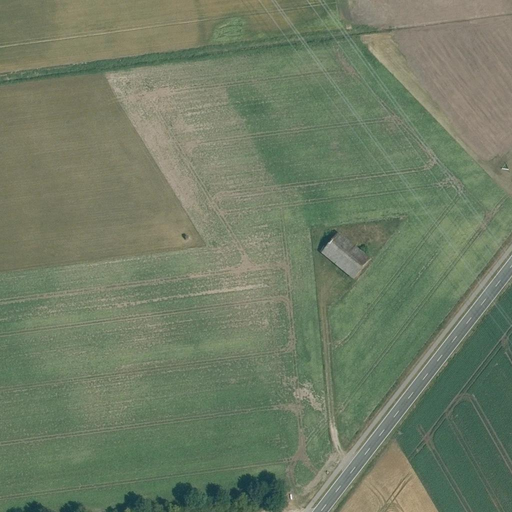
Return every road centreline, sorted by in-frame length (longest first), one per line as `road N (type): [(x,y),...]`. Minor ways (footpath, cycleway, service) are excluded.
road 1 (tertiary): [(511,268),(322,511)]
road 2 (track): [(354,471),(334,443),(314,235)]
